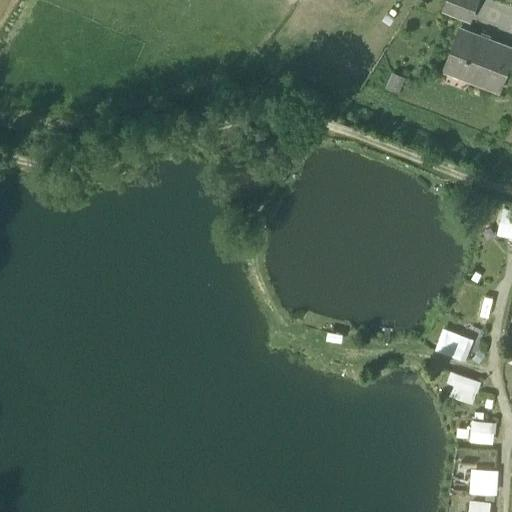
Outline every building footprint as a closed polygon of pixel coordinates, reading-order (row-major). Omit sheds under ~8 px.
[(448,0),(444,10),(470,20),(477,0),(448,0)] [(445,69),(499,90),(511,56),(511,49),(460,29),(445,69)] [(511,207),(502,205),(494,233),(511,237),(511,207)] [(433,348),(464,359),(472,337),(442,326),(433,348)] [(453,369),(444,392),(471,402),(480,380),(453,369)] [(469,440),(494,440),(494,418),(469,417),(469,440)] [(469,465),(468,490),(497,491),(497,466),(469,465)] [(467,498),(467,511),(490,511),(490,498),(467,498)]
